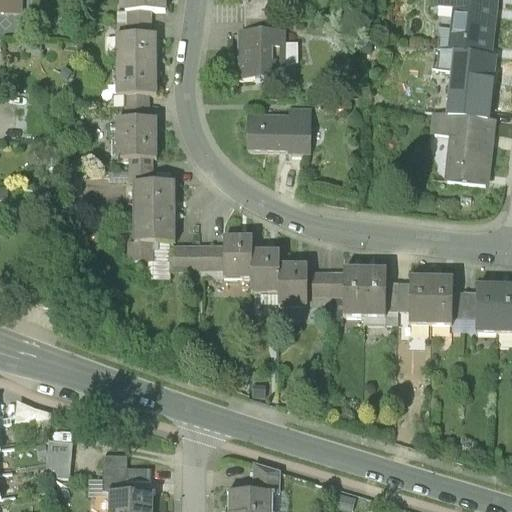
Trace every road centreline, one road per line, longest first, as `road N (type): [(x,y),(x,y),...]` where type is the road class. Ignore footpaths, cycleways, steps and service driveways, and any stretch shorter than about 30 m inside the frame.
road 1 (residential): [(195,0),(191,119),(219,175),(301,221),(511,251)]
road 2 (tertiary): [(511,510),(197,414)]
road 3 (tertiary): [(197,414),(0,351)]
